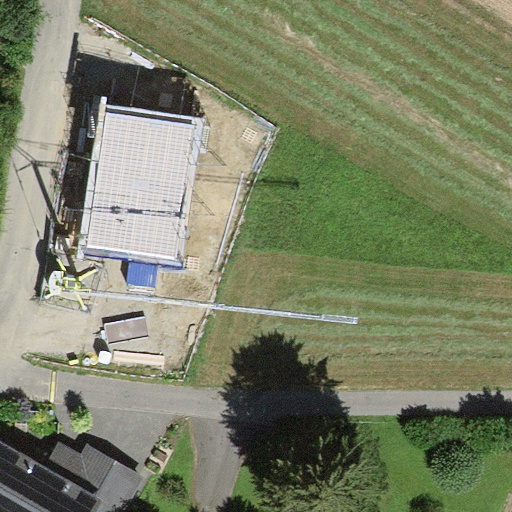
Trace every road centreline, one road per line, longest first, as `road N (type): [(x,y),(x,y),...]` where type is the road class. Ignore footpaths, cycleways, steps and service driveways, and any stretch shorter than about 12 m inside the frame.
road 1 (residential): [(511,401),(210,401),(0,378)]
road 2 (residential): [(60,0),(34,171),(0,279)]
